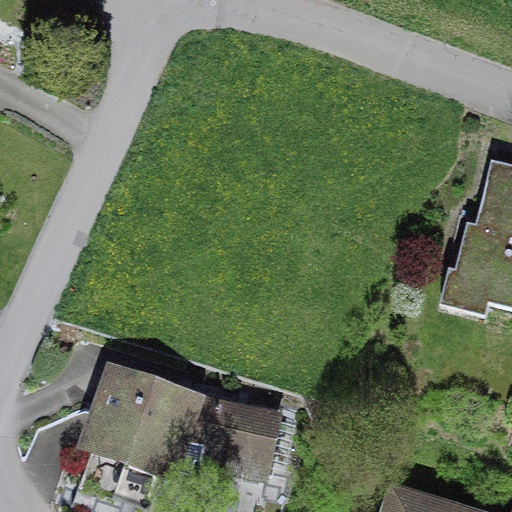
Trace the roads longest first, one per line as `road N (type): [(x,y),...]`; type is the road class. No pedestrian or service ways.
road 1 (residential): [(0,383),(158,0)]
road 2 (residential): [(511,93),(213,0)]
